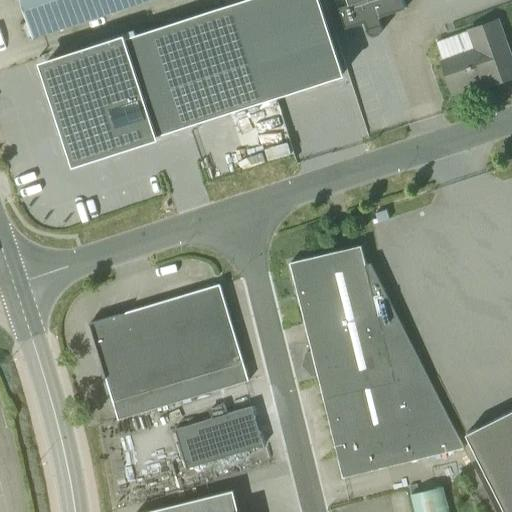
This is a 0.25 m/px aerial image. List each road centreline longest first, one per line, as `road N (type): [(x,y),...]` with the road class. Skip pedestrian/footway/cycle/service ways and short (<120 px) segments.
road 1 (unclassified): [(313,511),(241,214)]
road 2 (unclassified): [(241,214),(511,126)]
road 3 (tertiary): [(76,511),(13,281)]
road 4 (unclassified): [(13,281),(241,214)]
